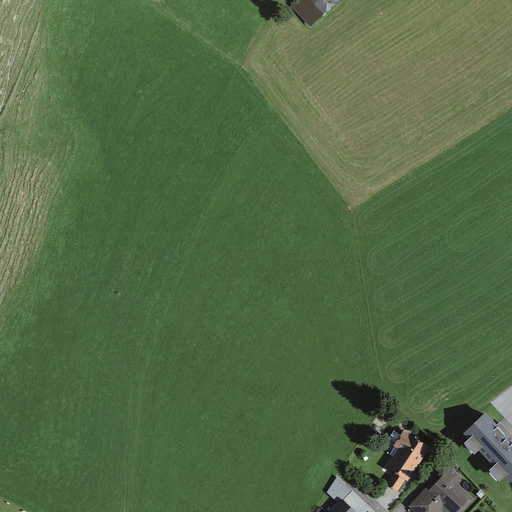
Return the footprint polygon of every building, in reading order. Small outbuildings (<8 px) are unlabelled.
[(305,23),(332,0),(291,0),(288,3),(305,23)] [(485,413),(463,434),(468,440),(464,444),(475,455),(479,451),(494,467),(489,471),(499,482),(504,478),(509,483),(511,480),(511,434),(500,422),(497,425),(485,413)] [(428,446),(403,430),(393,446),(399,450),(387,468),(395,473),(386,486),(396,492),(404,480),(406,481),(428,446)] [(430,484),(408,507),(413,511),(441,511),(443,511),(444,511),(462,511),(475,500),(457,483),(462,478),(453,470),(457,465),(448,456),(425,480),(430,484)] [(326,491),(340,503),(353,488),(339,476),(326,491)] [(356,511),(343,500),(331,511),(356,511)]
